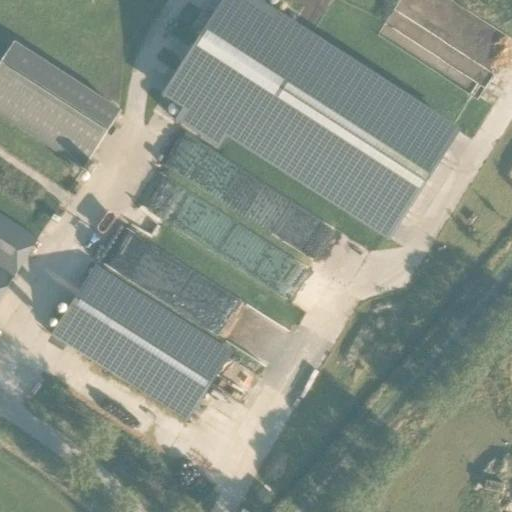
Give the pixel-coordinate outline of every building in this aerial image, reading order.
[(248,0),(224,0),(164,94),(184,107),(175,121),(218,149),(228,135),(390,239),(456,134),(248,0)] [(381,36),(481,96),(496,70),(397,10),(381,36)] [(0,115),(84,168),(88,161),(121,109),(16,40),(0,65),(0,115)] [(177,139),(164,158),(249,216),(269,187),(211,147),(204,158),(177,139)] [(161,171),(141,200),(158,212),(178,183),(161,171)] [(294,227),(287,243),(317,256),(332,222),(299,208),(291,226),(294,227)] [(0,298),(37,240),(0,215),(0,298)] [(230,312),(234,306),(150,255),(138,274),(193,308),(192,308),(229,331),(230,329),(233,331),(241,318),(230,312)] [(53,334),(190,423),(234,354),(97,266),(53,334)] [(251,342),(256,353),(263,350),(268,363),(284,357),(277,339),(270,342),(267,335),(251,342)] [(504,493),(505,485),(487,481),(486,490),(504,493)]
